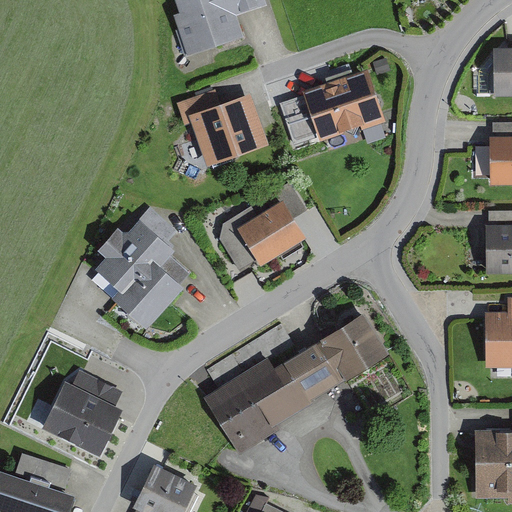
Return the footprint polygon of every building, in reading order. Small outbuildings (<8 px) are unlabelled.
[(269,4),(267,0),(176,0),(179,9),(173,11),(187,54),(246,35),(239,14),(269,4)] [(511,43),(494,44),(495,92),(511,91),(511,43)] [(387,57),(373,61),(377,75),(391,71),(387,57)] [(305,94),(280,102),(290,133),(315,125),(320,140),(384,119),(368,68),(303,89),(305,94)] [(215,88),(178,102),(185,123),(192,121),(207,164),(271,142),(252,88),(219,99),(215,88)] [(493,133),(490,133),(491,182),(511,181),(511,119),(493,120),(493,133)] [(223,222),(220,237),(240,268),(257,257),(261,263),(306,234),(294,215),(306,208),(289,180),(223,222)] [(105,255),(95,266),(119,285),(112,294),(146,325),(185,284),(182,282),(191,272),(170,254),(175,247),(168,240),(177,230),(150,205),(129,228),(123,229),(118,224),(98,247),(105,255)] [(489,221),(485,221),(486,271),(511,270),(511,208),(488,209),(489,221)] [(511,296),(508,296),(508,310),(485,310),(485,321),(485,366),(511,366),(511,296)] [(203,394),(239,452),(279,428),(275,422),(391,351),(365,309),(310,342),(275,364),(269,353),(203,394)] [(65,377),(41,425),(100,454),(124,406),(117,403),(123,390),(80,370),(74,382),(65,377)] [(511,426),(474,427),(476,497),(508,496),(508,503),(511,502),(511,426)] [(0,466),(0,507),(14,511),(68,511),(75,492),(49,483),(50,481),(66,486),(69,477),(72,467),(22,451),(15,469),(31,474),(30,477),(0,466)] [(154,460),(132,505),(137,507),(134,511),(182,511),(198,482),(154,460)] [(257,510),(256,511),(286,511),(266,502),(261,511),(257,510)]
